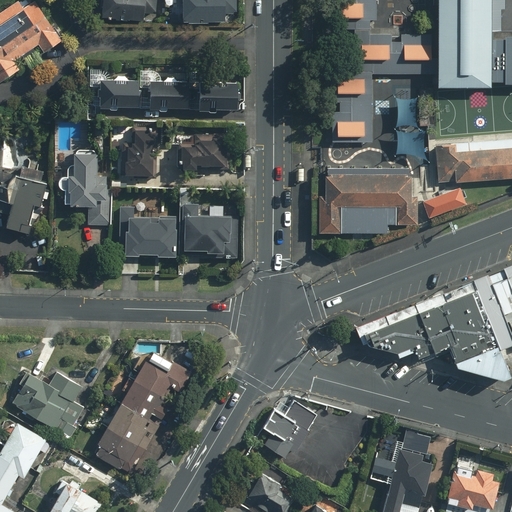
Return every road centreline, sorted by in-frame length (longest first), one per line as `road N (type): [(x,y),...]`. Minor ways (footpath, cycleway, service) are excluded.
road 1 (primary): [(272,0),(271,329)]
road 2 (residential): [(0,306),(228,312),(271,329)]
road 3 (secondary): [(271,329),(313,376),(511,428)]
road 4 (secondary): [(511,227),(313,303),(271,329)]
road 5 (primary): [(271,329),(171,511)]
